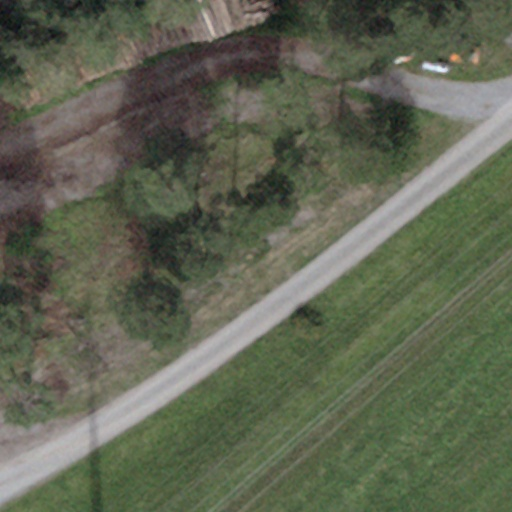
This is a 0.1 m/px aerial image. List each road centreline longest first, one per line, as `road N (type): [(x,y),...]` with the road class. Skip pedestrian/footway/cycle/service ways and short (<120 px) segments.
road 1 (track): [(511,117),(343,259),(0,487)]
road 2 (track): [(511,107),(288,52),(243,52),(197,64),(0,173)]
